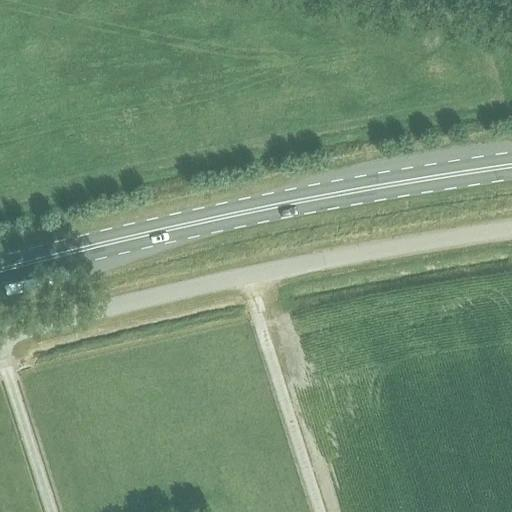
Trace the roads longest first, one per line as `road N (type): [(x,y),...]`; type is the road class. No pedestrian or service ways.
road 1 (unclassified): [(0,339),(258,274),(511,228)]
road 2 (primary): [(511,165),(292,201),(0,269)]
